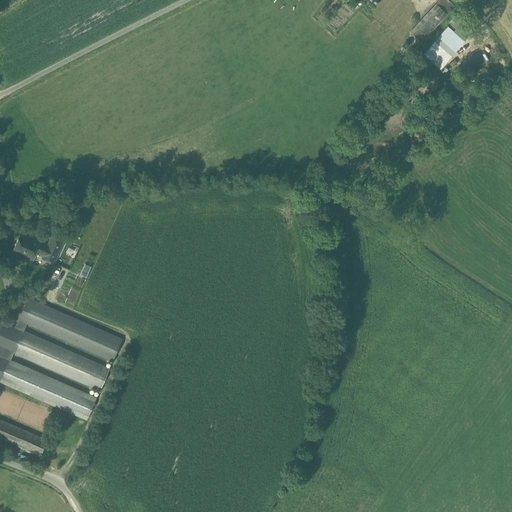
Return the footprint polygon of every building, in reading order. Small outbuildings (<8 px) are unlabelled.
[(420,43),(426,36),(454,5),(448,0),(437,0),(415,24),(415,25),(409,32),(420,43)] [(20,235),(13,251),(33,260),(36,252),(43,255),(42,258),(54,263),(64,242),(52,237),(48,245),(33,238),(33,239),(29,237),(28,239),(20,235)] [(122,339),(29,298),(16,328),(23,331),(26,323),(112,361),(122,339)] [(100,390),(109,368),(23,331),(16,328),(0,320),(0,381),(87,420),(96,398),(10,360),(13,353),(100,390)] [(0,419),(0,439),(41,457),(48,440),(0,419)]
